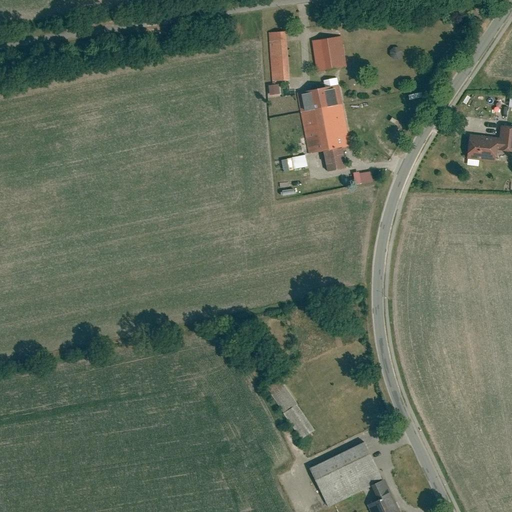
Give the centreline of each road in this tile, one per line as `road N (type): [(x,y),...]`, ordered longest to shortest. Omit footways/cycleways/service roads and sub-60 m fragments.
road 1 (tertiary): [(447,511),(385,366),(379,248),(412,153),(511,1)]
road 2 (residential): [(0,52),(271,0)]
